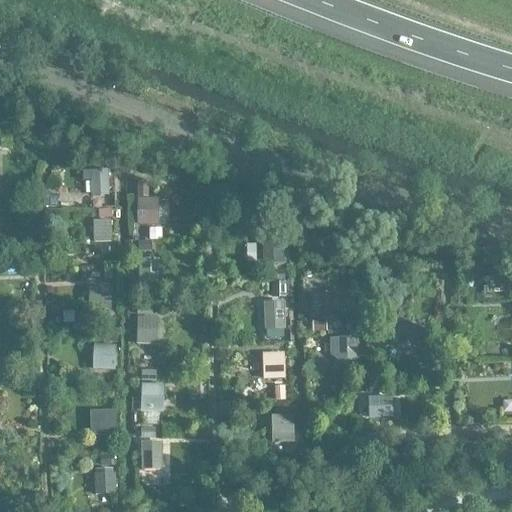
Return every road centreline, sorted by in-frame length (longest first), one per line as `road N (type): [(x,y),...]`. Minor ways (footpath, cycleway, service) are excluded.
road 1 (unclassified): [(511,231),(338,188),(0,57)]
road 2 (motorway): [(314,0),(511,70)]
